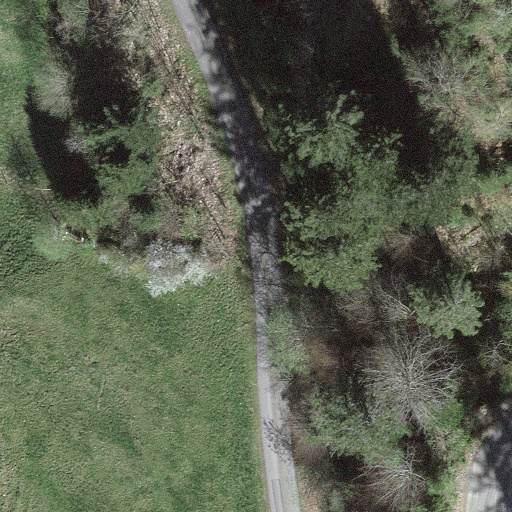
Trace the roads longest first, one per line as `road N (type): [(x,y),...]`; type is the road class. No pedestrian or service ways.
road 1 (track): [(287,511),(259,184),(245,128),(190,0)]
road 2 (track): [(0,308),(37,313),(79,343),(148,511)]
